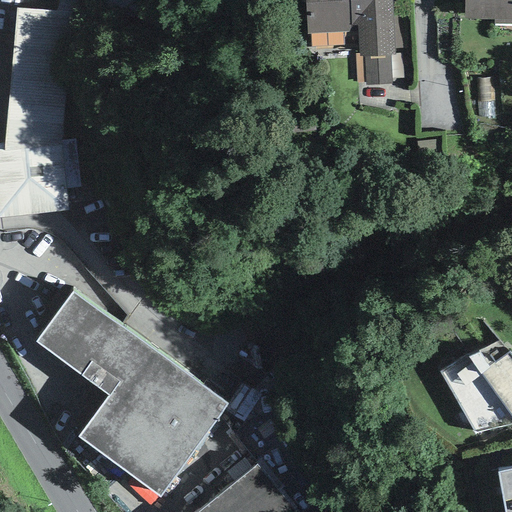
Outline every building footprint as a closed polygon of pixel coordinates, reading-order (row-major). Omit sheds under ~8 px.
[(144,0),(84,0),(137,19),(144,0)] [(304,0),(307,34),(359,31),(360,56),(364,56),(366,85),(391,84),(389,55),(396,55),(392,0),(304,0)] [(511,0),(464,0),(464,19),(493,19),(493,24),(511,24),(511,0)] [(4,144),(0,143),(0,218),(67,211),(58,144),(72,12),(16,7),(4,144)] [(227,405),(73,291),(36,342),(109,396),(79,438),(159,497),(227,405)] [(468,354),(439,372),(475,433),(511,425),(511,356),(500,341),(468,354)] [(296,511),(258,464),(198,511),(296,511)] [(511,511),(511,469),(498,473),(504,511),(511,511)]
